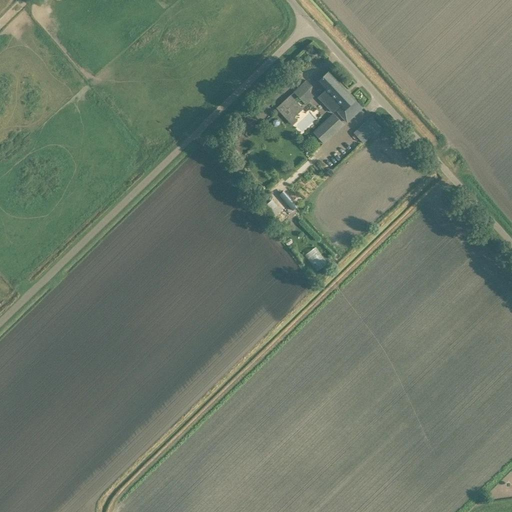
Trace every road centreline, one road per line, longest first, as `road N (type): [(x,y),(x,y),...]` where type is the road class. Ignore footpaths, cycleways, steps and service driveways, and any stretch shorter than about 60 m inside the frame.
road 1 (unclassified): [(0,327),(314,23)]
road 2 (unclassified): [(511,239),(314,23)]
